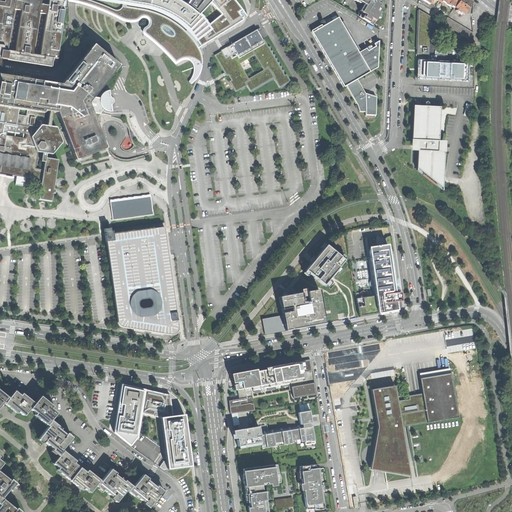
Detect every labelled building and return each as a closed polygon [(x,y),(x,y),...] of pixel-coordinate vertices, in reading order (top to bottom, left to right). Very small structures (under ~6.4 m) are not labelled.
[(46,158),(46,154),(52,155),(62,142),(56,127),(51,127),(53,113),(56,113),(75,161),(103,150),(106,149),(92,113),(100,114),(103,108),(104,109),(105,110),(106,110),(107,111),(108,111),(110,111),(112,111),(111,108),(111,104),(112,104),(113,103),(114,102),(114,101),(114,100),(114,99),(113,99),(113,98),(112,98),(111,97),(110,97),(110,94),(109,90),(108,91),(107,91),(106,91),(105,92),(104,92),(103,93),(102,94),(102,95),(101,97),(100,98),(93,97),(119,66),(93,45),(82,59),(78,56),(64,74),(68,76),(61,85),(0,74),(0,64),(1,59),(52,67),(53,58),(57,58),(66,0),(64,0),(0,0),(0,173),(3,174),(17,176),(25,177),(42,180),(39,200),(51,202),(53,193),(55,193),(55,192),(55,189),(53,189),(54,183),(55,181),(58,160),(46,158)] [(148,35),(156,41),(165,49),(168,52),(175,62),(183,60),(184,60),(185,59),(186,59),(186,60),(187,60),(188,60),(189,60),(189,61),(190,61),(191,62),(191,63),(192,64),(192,65),(193,66),(193,67),(193,68),(193,70),(193,71),(193,72),(193,73),(193,74),(193,75),(192,76),(192,77),(192,78),(191,79),(190,79),(190,80),(189,81),(188,82),(191,84),(192,83),(193,83),(194,82),(194,81),(195,80),(196,79),(197,78),(198,77),(198,76),(199,74),(200,73),(200,72),(201,71),(201,69),(201,68),(202,66),(202,65),(202,64),(202,62),(202,61),(202,60),(202,59),(201,57),(201,56),(201,55),(200,54),(200,52),(199,51),(199,50),(198,48),(243,20),(240,16),(244,14),(246,17),(246,16),(245,14),(243,11),(241,9),(240,7),(238,4),(236,2),(234,0),(76,0),(76,2),(78,2),(83,3),(90,6),(97,8),(106,12),(114,15),(119,17),(124,18),(127,19),(131,19),(132,19),(133,18),(134,18),(138,20),(139,19),(140,18),(141,18),(142,17),(143,17),(144,17),(144,18),(145,18),(146,18),(147,19),(148,20),(148,21),(148,22),(148,23),(148,24),(148,25),(147,26),(150,28),(148,35)] [(357,0),(366,5),(359,17),(373,25),(376,20),(380,13),(377,11),(381,4),(377,2),(378,2),(378,0),(357,0)] [(462,13),(463,14),(470,5),(471,3),(466,0),(458,0),(454,8),(456,9),(455,10),(461,15),(462,13)] [(418,52),(418,54),(429,55),(430,17),(419,10),(418,49),(418,51),(418,52)] [(357,79),(370,72),(360,55),(356,48),(338,17),(316,30),(312,32),(344,87),(346,86),(357,79)] [(443,24),(474,42),(473,33),(447,17),(443,24)] [(226,76),(228,75),(230,78),(231,80),(229,81),(235,92),(236,92),(241,89),(244,87),(247,85),(250,91),(274,78),(274,79),(279,88),(281,87),(289,82),(290,81),(286,74),(285,75),(284,74),(284,70),(282,70),(282,66),(279,66),(279,62),(277,62),(277,58),(275,58),(275,54),(273,54),(273,51),(270,51),(270,47),(268,47),(264,39),(263,40),(256,30),(221,50),(221,51),(215,55),(214,55),(224,73),(225,72),(226,74),(226,75),(226,76)] [(360,55),(370,72),(378,67),(379,41),(374,44),(375,46),(360,55)] [(429,61),(420,60),(419,68),(419,69),(419,70),(419,77),(419,79),(450,80),(466,80),(466,62),(429,61)] [(274,78),(250,91),(251,92),(274,79),(274,78)] [(357,79),(346,86),(357,105),(359,112),(365,112),(365,93),(360,85),(357,79)] [(365,93),(365,112),(365,115),(375,115),(376,97),(365,93)] [(418,106),(413,106),(412,140),(411,145),(411,150),(411,151),(417,151),(417,170),(443,191),(444,182),(446,141),(438,141),(440,107),(418,106)] [(24,186),(25,177),(17,176),(16,181),(15,185),(24,186)] [(151,196),(110,201),(112,220),(153,215),(152,207),(151,196)] [(118,325),(119,326),(121,327),(123,328),(127,328),(143,331),(149,332),(169,335),(171,335),(173,335),(174,335),(175,334),(176,333),(177,331),(178,328),(166,243),(164,231),(164,228),(165,228),(165,227),(164,223),(111,230),(110,230),(110,228),(104,229),(105,232),(105,234),(105,239),(106,241),(106,243),(117,322),(117,323),(118,325)] [(375,296),(378,314),(399,310),(400,309),(401,308),(402,306),(399,292),(398,281),(391,236),(388,236),(387,237),(386,237),(385,238),(385,239),(384,240),(384,242),(384,243),(384,245),(385,252),(383,252),(369,254),(374,284),(375,296)] [(312,262),(305,270),(323,285),(334,272),(344,260),(326,245),(312,262)] [(368,247),(369,254),(383,252),(385,252),(384,245),(382,245),(368,247)] [(287,295),(279,297),(282,315),(285,331),(295,329),(313,326),(325,323),(319,290),(287,295)] [(359,317),(378,314),(375,296),(356,299),(359,317)] [(265,335),(285,331),(282,315),(262,319),(265,335)] [(230,411),(235,410),(245,409),(254,407),(250,384),(251,384),(252,388),(288,381),(287,377),(289,377),(292,396),(315,392),(309,357),(295,360),(284,361),(284,364),(278,366),(278,363),(270,364),(264,365),(264,368),(263,368),(262,366),(255,367),(256,370),(249,371),(249,368),(243,369),(234,371),(235,380),(237,393),(238,396),(227,398),(230,411)] [(419,373),(420,378),(451,373),(450,368),(419,373)] [(420,378),(422,393),(427,422),(458,417),(451,373),(420,378)] [(114,431),(131,444),(138,436),(145,389),(122,383),(114,431)] [(372,389),(373,397),(375,411),(376,411),(377,417),(376,417),(376,420),(377,420),(380,433),(377,434),(376,441),(381,440),(386,468),(407,465),(400,427),(396,401),(393,386),(372,389)] [(170,397),(145,389),(142,413),(160,417),(173,415),(170,397)] [(411,477),(402,427),(400,427),(407,465),(386,468),(381,440),(376,441),(377,434),(380,433),(377,420),(376,420),(376,417),(377,417),(376,411),(375,411),(373,397),(372,389),(371,390),(377,427),(370,470),(387,473),(411,477)] [(0,407),(4,402),(5,403),(9,398),(0,390),(0,407)] [(25,416),(31,409),(35,403),(27,397),(23,393),(21,395),(15,391),(9,398),(5,403),(18,413),(20,411),(25,416)] [(409,399),(396,401),(400,427),(402,427),(427,422),(422,393),(415,395),(416,398),(409,399)] [(35,415),(47,425),(52,420),(58,413),(52,408),(53,406),(48,402),(41,396),(35,403),(31,409),(37,414),(35,415)] [(310,407),(298,409),(300,421),(302,421),(302,423),(302,425),(310,424),(310,420),(312,419),(310,407)] [(245,409),(235,410),(237,422),(238,425),(240,424),(240,425),(240,426),(246,425),(246,423),(247,423),(245,409)] [(173,415),(161,417),(167,461),(164,461),(161,466),(165,469),(189,465),(181,414),(173,415)] [(53,450),(59,456),(64,451),(62,450),(72,437),(67,433),(66,434),(62,430),(58,427),(58,426),(52,420),(47,425),(48,426),(39,439),(44,443),(45,442),(54,449),(53,450)] [(312,426),(311,424),(310,424),(302,425),(302,423),(259,431),(260,440),(261,443),(265,442),(265,445),(274,443),(274,441),(282,440),(282,442),(291,440),(291,438),(299,437),(300,439),(304,438),(305,442),(314,441),(312,426)] [(237,444),(260,440),(259,431),(257,424),(246,425),(240,426),(233,428),(231,428),(232,436),(234,436),(236,435),(237,444)] [(90,493),(96,486),(100,480),(92,474),(71,456),(64,451),(59,456),(53,463),(59,468),(58,470),(82,490),(84,488),(90,493)] [(246,485),(247,485),(262,483),(278,481),(276,471),(275,471),(274,463),(245,467),(245,473),(246,476),(245,476),(246,485)] [(319,466),(315,467),(309,468),(309,469),(302,470),(300,470),(305,506),(313,504),(313,507),(324,505),(321,483),(320,484),(319,482),(319,480),(321,480),(319,466)] [(126,489),(128,490),(132,485),(125,480),(124,481),(119,477),(115,474),(116,473),(111,469),(101,481),(100,480),(96,486),(102,491),(104,490),(112,497),(112,498),(117,502),(126,489)] [(10,480),(0,472),(0,501),(2,498),(1,497),(8,488),(11,490),(16,484),(11,479),(10,480)] [(144,503),(149,507),(155,499),(156,500),(164,491),(156,485),(155,486),(150,482),(146,479),(147,478),(142,474),(133,486),(132,485),(128,490),(135,496),(136,495),(144,502),(144,503)] [(262,483),(247,485),(248,492),(263,490),(262,483)] [(249,511),(261,511),(268,511),(265,490),(263,490),(248,492),(247,492),(247,498),(249,498),(249,501),(249,504),(248,504),(249,511)] [(291,496),(275,499),(276,507),(292,505),(291,496)] [(15,509),(2,498),(0,501),(0,504),(0,505),(0,511),(21,511),(17,508),(15,509)]
